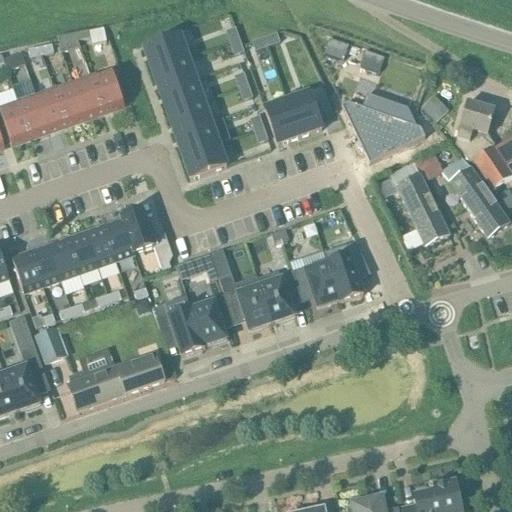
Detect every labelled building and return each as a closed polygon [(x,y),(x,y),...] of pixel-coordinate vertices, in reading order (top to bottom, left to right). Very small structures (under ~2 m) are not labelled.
[(235,30),(226,33),(230,46),(240,42),(235,30)] [(76,35),(78,43),(90,41),(88,33),(76,35)] [(76,35),(58,39),(62,54),(79,48),(78,43),(76,35)] [(276,35),(264,40),(267,49),(280,45),(276,35)] [(144,51),(152,74),(188,61),(180,38),(144,51)] [(264,40),(252,44),(255,53),(267,49),(264,40)] [(240,42),(230,46),(235,58),(244,54),(240,42)] [(326,59),(381,79),(387,64),(332,44),(326,59)] [(40,50),(42,58),(53,55),(52,47),(40,50)] [(30,60),(42,58),(40,50),(28,52),(30,60)] [(20,55),(3,61),(8,73),(24,67),(20,55)] [(188,61),(152,74),(159,95),(195,82),(188,61)] [(91,78),(104,115),(123,108),(111,75),(97,79),(96,76),(91,78)] [(244,75),(234,79),(239,91),(248,87),(244,75)] [(85,121),(104,115),(91,78),(72,85),(85,121)] [(195,82),(159,95),(167,116),(203,104),(195,82)] [(67,128),(85,121),(72,85),(54,91),(67,128)] [(248,87),(239,91),(243,103),(253,100),(248,87)] [(48,134),(67,128),(54,91),(36,98),(48,134)] [(309,96),(287,104),(300,140),(322,132),(309,96)] [(348,106),(342,109),(370,167),(425,140),(421,131),(414,129),(409,131),(403,117),(366,104),(368,97),(367,97),(362,111),(348,106)] [(30,141),(48,134),(36,98),(17,104),(30,141)] [(433,98),(421,110),(437,125),(448,113),(433,98)] [(0,116),(11,147),(30,141),(17,104),(0,109),(0,116)] [(203,104),(167,116),(175,138),(211,125),(203,104)] [(277,148),(300,140),(287,104),(264,112),(277,148)] [(461,130),(457,142),(456,147),(469,163),(471,162),(471,163),(473,163),(493,149),(495,147),(487,138),(495,112),(467,104),(460,130),(461,130)] [(259,118),(250,122),(254,134),(263,130),(259,118)] [(211,125),(175,138),(182,159),(218,147),(211,125)] [(263,130),(254,134),(258,146),(268,143),(263,130)] [(473,163),(471,163),(492,193),(511,178),(511,177),(506,169),(511,164),(511,137),(494,150),(493,149),(473,163)] [(226,169),(218,147),(182,159),(190,182),(226,169)] [(488,242),(510,226),(461,158),(440,173),(450,187),(488,242)] [(426,250),(449,239),(414,166),(390,177),(397,190),(426,250)] [(133,257),(134,257),(154,250),(162,274),(171,271),(169,266),(173,259),(165,237),(152,241),(151,238),(155,237),(150,224),(147,225),(142,214),(121,221),(121,223),(133,257)] [(135,258),(134,257),(133,257),(121,223),(108,228),(108,227),(103,229),(116,265),(135,258)] [(97,271),(116,265),(103,229),(99,230),(99,231),(85,236),(97,271)] [(286,231),(279,234),(282,242),(283,247),(288,245),(289,242),(286,231)] [(272,236),(274,244),(282,242),(279,234),(272,236)] [(79,278),(97,271),(85,236),(71,240),(67,242),(79,278)] [(61,284),(79,278),(67,242),(62,243),(62,244),(48,248),(61,284)] [(42,290),(61,284),(48,248),(35,253),(30,254),(42,290)] [(349,259),(326,267),(339,305),(340,306),(363,298),(359,286),(372,281),(359,251),(348,255),(349,259)] [(23,297),(42,290),(30,254),(25,256),(26,256),(11,261),(23,297)] [(0,285),(9,283),(0,256),(0,285)] [(298,272),(292,274),(297,289),(301,300),(312,296),(317,312),(339,305),(326,267),(306,274),(305,270),(298,272)] [(258,286),(272,327),(295,320),(289,304),(301,300),(297,289),(292,274),(258,286)] [(272,327),(258,286),(256,280),(234,287),(231,278),(219,282),(224,297),(228,310),(240,307),(249,335),(272,327)] [(137,303),(148,299),(145,291),(134,295),(137,303)] [(107,298),(110,306),(121,302),(118,294),(107,298)] [(226,343),(221,327),(233,323),(228,310),(224,297),(211,302),(212,305),(192,312),(204,350),(226,343)] [(98,310),(110,306),(107,298),(95,302),(98,310)] [(70,311),(73,319),(84,315),(82,307),(70,311)] [(192,312),(169,320),(165,308),(153,312),(160,334),(171,330),(181,359),(205,351),(204,350),(192,312)] [(0,312),(0,318),(1,321),(12,317),(10,309),(0,312)] [(62,323),(73,319),(70,311),(59,315),(62,323)] [(43,329),(55,325),(52,317),(41,321),(43,329)] [(45,368),(68,360),(57,331),(34,340),(45,368)] [(4,378),(17,415),(40,407),(30,378),(43,373),(35,351),(20,356),(26,370),(4,378)] [(155,357),(86,382),(83,373),(67,378),(70,387),(68,388),(78,414),(165,384),(155,357)] [(0,421),(17,415),(4,378),(0,379),(0,421)] [(416,508),(401,511),(461,511),(455,483),(429,489),(430,495),(414,498),(416,508)] [(351,508),(347,509),(347,511),(397,511),(397,509),(384,511),(382,499),(351,506),(351,508)]
